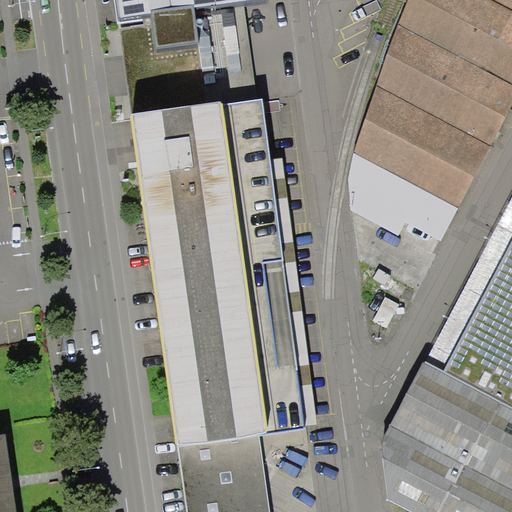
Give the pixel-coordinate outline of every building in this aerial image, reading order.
[(115,0),(120,38),(125,72),(142,70),(149,117),(259,102),(249,19),(247,6),(268,4),(267,0),(115,0)] [(355,153),(350,181),(354,210),(397,233),(408,212),(444,231),(479,165),(511,102),(511,0),(411,0),(390,51),(355,153)] [(259,102),(149,117),(132,120),(135,146),(167,371),(186,511),(269,511),(259,436),(305,430),(300,396),(262,102),(259,102)] [(443,373),(511,408),(511,242),(468,326),(443,373)] [(511,511),(511,408),(443,373),(425,363),(391,429),(383,444),(390,501),(411,511),(511,511)] [(3,439),(0,438),(0,511),(12,511),(7,470),(3,439)]
